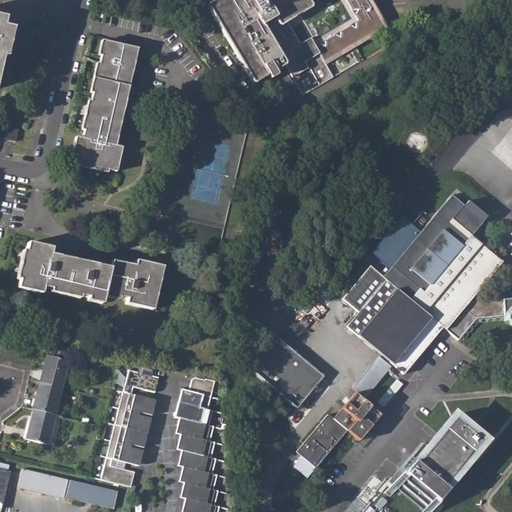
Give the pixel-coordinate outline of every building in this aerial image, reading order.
[(284,64),(303,95),(363,59),(353,44),(387,24),(372,0),(249,0),(248,0),(212,0),(206,4),(253,83),(266,74),(269,79),(276,75),(274,70),(284,64)] [(0,57),(4,58),(10,30),(1,27),(3,19),(0,18),(0,57)] [(77,168),(106,174),(106,172),(115,173),(121,148),(114,147),(136,49),(99,41),(96,56),(99,57),(97,66),(94,65),(87,94),(90,94),(89,102),(86,101),(79,131),(82,132),(80,140),(74,138),(68,163),(77,165),(77,168)] [(247,128),(183,113),(160,216),(172,219),(166,247),(218,259),(247,128)] [(0,137),(15,141),(18,129),(0,125),(0,137)] [(407,147),(423,151),(427,136),(410,132),(407,147)] [(419,235),(401,220),(371,256),(390,271),(383,280),(371,270),(343,304),(358,317),(347,330),(404,377),(443,330),(458,342),(475,320),(503,317),(511,324),(511,301),(468,305),(496,271),(501,264),(502,263),(470,237),(486,217),(466,202),(463,207),(450,197),(419,235)] [(126,308),(152,313),(162,269),(135,263),(134,269),(111,263),(109,270),(50,257),(51,251),(26,245),(16,291),(41,297),(42,291),(87,301),(86,304),(101,307),(103,297),(127,302),(126,308)] [(325,379),(275,338),(248,370),(297,412),(325,379)] [(39,380),(60,385),(66,358),(63,357),(66,346),(53,344),(51,354),(46,353),(39,380)] [(353,390),(365,400),(390,369),(378,359),(353,390)] [(150,390),(153,375),(123,368),(118,390),(123,391),(125,384),(150,390)] [(184,389),(206,394),(210,379),(190,375),(187,376),(184,388),(184,389)] [(33,408),(53,413),(60,385),(39,380),(33,408)] [(177,386),(174,400),(203,407),(206,394),(184,389),(184,388),(177,386)] [(123,391),(118,390),(103,458),(107,459),(135,466),(139,450),(127,447),(128,444),(140,447),(147,417),(134,414),(135,411),(147,414),(151,398),(123,391)] [(318,474),(349,435),(362,445),(383,419),(355,396),(333,422),(329,419),(297,457),(309,467),(314,471),(318,474)] [(203,407),(174,400),(170,415),(175,417),(175,416),(204,424),(208,408),(203,407)] [(26,436),(48,442),(56,414),(53,413),(33,408),(26,436)] [(204,424),(175,416),(175,417),(171,432),(176,433),(206,440),(209,425),(204,424)] [(482,441),(455,418),(417,464),(414,462),(404,473),(405,474),(404,476),(398,471),(388,482),(396,489),(391,495),(385,494),(390,497),(392,495),(412,511),(423,511),(434,499),(438,502),(448,490),(444,487),(482,441)] [(206,440),(176,433),(173,448),(178,449),(207,457),(211,441),(206,440)] [(207,457),(178,449),(174,465),(179,466),(209,473),(212,458),(207,457)] [(98,481),(128,488),(131,472),(106,466),(107,459),(103,458),(98,481)] [(209,473),(179,466),(176,481),(181,483),(181,482),(210,490),(214,475),(209,473)] [(9,472),(0,469),(0,509),(6,485),(9,472)] [(17,488),(62,499),(67,481),(22,470),(17,488)] [(111,511),(116,493),(101,489),(69,482),(64,499),(111,511)] [(210,490),(181,482),(181,483),(177,498),(182,499),(212,506),(215,491),(210,490)] [(359,497),(344,511),(361,511),(368,505),(359,497)] [(212,506),(182,499),(179,511),(215,511),(216,507),(212,506)]
